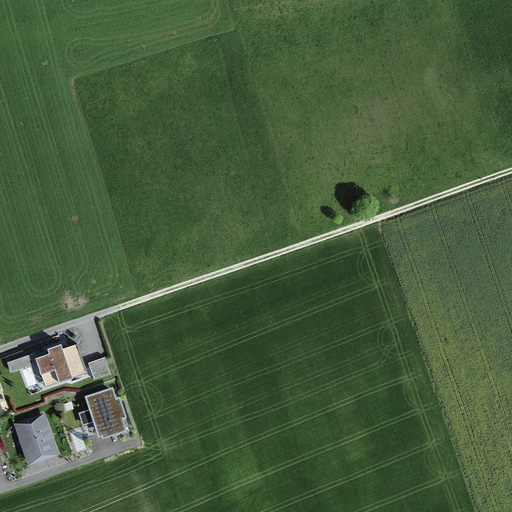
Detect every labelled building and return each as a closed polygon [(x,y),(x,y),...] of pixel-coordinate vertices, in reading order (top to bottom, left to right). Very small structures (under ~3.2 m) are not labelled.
[(45,385),(88,371),(77,341),(63,346),(61,340),(47,345),(49,350),(35,355),(45,385)] [(33,352),(7,360),(11,372),(31,365),(30,359),(34,357),(33,352)] [(88,361),(94,379),(111,373),(105,355),(88,361)] [(83,424),(94,420),(98,433),(102,432),(102,435),(127,427),(123,415),(127,414),(120,393),(116,394),(113,384),(84,393),(89,407),(78,411),(83,424)] [(74,408),(71,400),(62,403),(65,411),(74,408)] [(13,421),(22,447),(19,448),(23,459),(26,458),(28,463),(59,452),(45,411),(13,421)]
